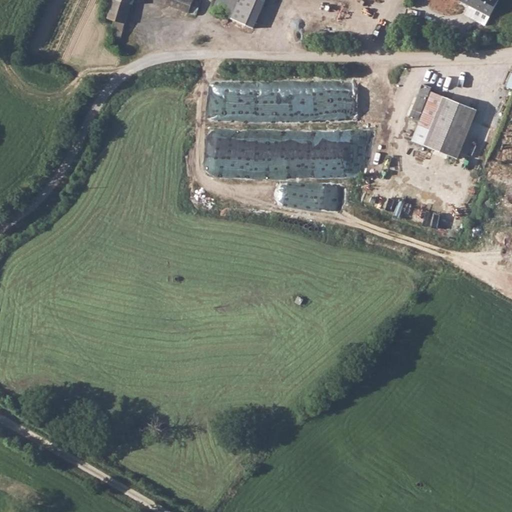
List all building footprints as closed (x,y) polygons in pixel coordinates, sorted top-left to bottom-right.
[(198,0),(114,0),(104,27),(114,32),(111,40),(119,43),(135,0),(160,0),(196,9),(198,0)] [(218,0),(215,8),(236,16),(243,0),(218,0)] [(243,0),(236,16),(251,21),(258,0),(243,0)] [(460,0),(467,4),(487,15),(495,0),(460,0)] [(482,24),(487,15),(467,4),(462,13),(482,24)] [(406,137),(422,144),(449,156),(471,109),(428,89),(406,137)]
